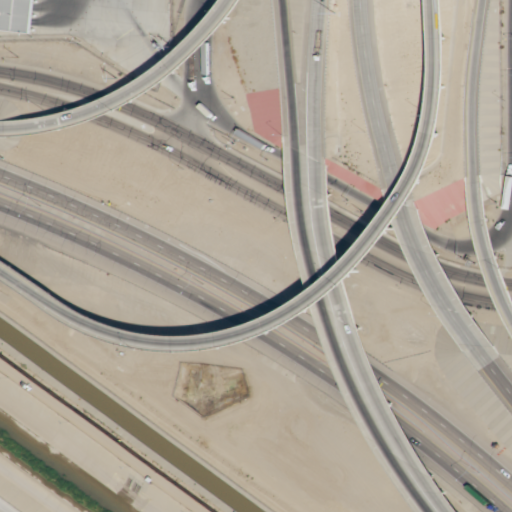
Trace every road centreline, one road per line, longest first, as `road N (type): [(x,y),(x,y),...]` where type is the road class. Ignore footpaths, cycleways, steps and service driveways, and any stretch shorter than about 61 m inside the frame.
road 1 (motorway): [(0,266),(89,319),(162,341),(242,334),(312,302),(374,246),(411,190),(437,105),(436,0)]
road 2 (motorway): [(511,483),(408,396),(303,325),(182,254),(0,171)]
road 3 (motorway): [(0,203),(226,313),(444,460),(505,511)]
road 4 (secondary): [(0,87),(139,135),(401,273),(511,302)]
road 5 (secondary): [(511,282),(457,273),(366,234),(158,120),(67,85),(0,72)]
road 6 (motorway): [(290,86),(311,243),(333,325),(373,417),(434,511)]
road 7 (motorway): [(311,92),(324,225),(348,320),(387,411),(446,511)]
road 8 (motorway): [(234,0),(185,55),(138,90),(62,119),(0,126)]
road 9 (motorway): [(501,376),(445,293),(403,198)]
road 10 (motorway): [(403,198),(376,108),(361,0)]
road 11 (motorway): [(476,175),(471,107),(482,0)]
road 12 (motorway): [(511,309),(476,175)]
